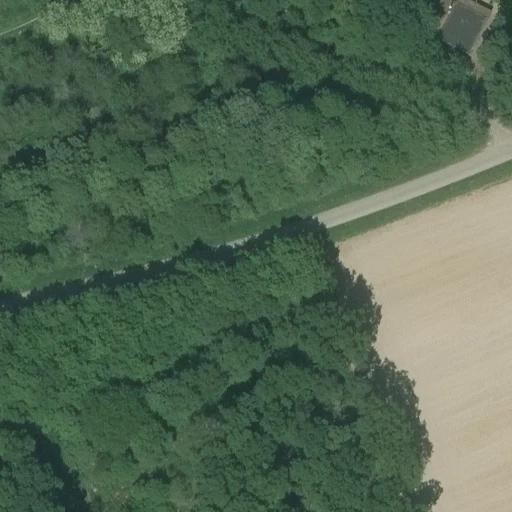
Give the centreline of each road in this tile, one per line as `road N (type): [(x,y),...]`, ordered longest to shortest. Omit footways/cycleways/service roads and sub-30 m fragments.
road 1 (unclassified): [(0,310),(304,232),(511,151)]
road 2 (track): [(163,0),(381,88),(471,111),(487,162)]
